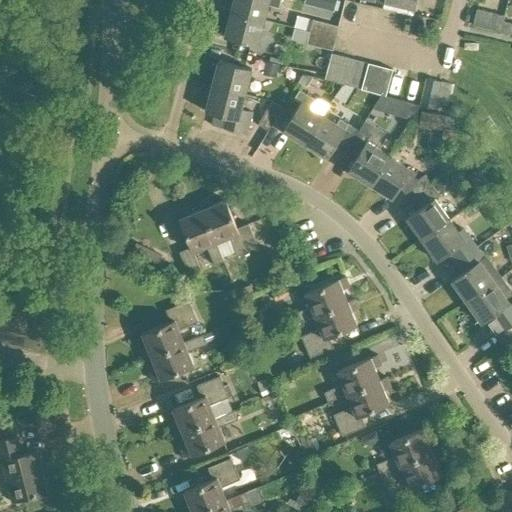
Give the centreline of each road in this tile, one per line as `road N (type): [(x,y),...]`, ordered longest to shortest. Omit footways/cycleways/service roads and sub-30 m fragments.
road 1 (residential): [(511,452),(340,215),(285,182),(165,149)]
road 2 (unclassified): [(126,511),(101,419),(90,320),(106,137)]
road 3 (residential): [(165,149),(204,0)]
road 4 (unclassified): [(106,137),(112,0)]
